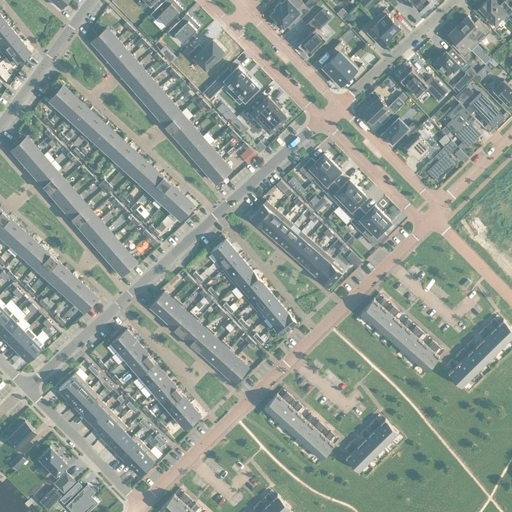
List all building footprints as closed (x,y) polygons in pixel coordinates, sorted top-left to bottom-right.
[(161,0),(160,0),(150,11),(154,15),(157,12),(165,21),(182,5),(176,0),(169,0),(166,4),(161,0)] [(283,23),(293,13),(298,17),(309,6),(302,0),(301,0),(296,5),(291,0),(281,0),(280,0),(278,0),(275,3),(276,5),(271,10),(278,17),(276,19),(280,23),(282,21),(283,23)] [(399,0),(400,0),(410,0),(418,7),(419,8),(427,0),(399,0)] [(501,0),(498,3),(495,0),(482,0),(479,4),(482,7),(481,8),(487,14),(488,13),(494,19),(505,10),(507,12),(511,7),(504,0),(501,0)] [(312,26),(298,40),(309,51),(326,34),(318,26),(331,13),(322,4),(306,20),(312,26)] [(341,6),(336,10),(341,15),(346,11),(341,6)] [(372,14),(391,33),(400,24),(391,14),(383,6),(374,15),(372,14)] [(349,10),(342,16),(347,21),(354,15),(349,10)] [(467,13),(458,22),(477,41),(490,28),(480,18),(476,22),(467,13)] [(179,17),(167,28),(171,33),(174,30),(183,38),(199,23),(191,14),(183,21),(179,17)] [(372,14),(357,28),(367,38),(373,33),(381,42),(391,33),(372,14)] [(0,30),(9,24),(2,16),(0,17),(0,30)] [(458,22),(449,31),(458,40),(454,44),(463,54),(477,41),(458,22)] [(0,42),(0,43),(1,43),(15,32),(9,24),(0,30),(0,42)] [(101,48),(117,35),(109,26),(94,40),(101,48)] [(0,49),(4,54),(21,40),(15,32),(1,43),(0,43),(0,49)] [(106,59),(124,43),(117,35),(101,48),(104,51),(102,53),(106,58),(105,59),(106,59)] [(198,40),(187,51),(193,56),(195,55),(205,65),(223,47),(212,36),(203,45),(198,40)] [(324,64),(322,66),(326,71),(328,69),(331,72),(349,55),(341,46),(344,43),(339,38),(329,48),(333,53),(322,63),(324,64)] [(28,48),(21,40),(4,54),(10,62),(14,59),(28,48)] [(116,64),(131,51),(124,43),(106,59),(110,63),(113,61),(116,64)] [(465,60),(451,45),(447,49),(445,48),(434,59),(446,71),(451,66),(453,68),(459,62),(461,64),(465,60)] [(172,50),(167,55),(170,59),(176,53),(172,50)] [(120,75),(138,59),(131,51),(116,64),(119,68),(116,70),(120,74),(119,75),(120,75)] [(349,55),(331,72),(335,76),(333,77),(337,82),(339,80),(340,82),(351,71),(355,76),(366,65),(361,61),(358,64),(349,55)] [(130,81),(145,67),(138,59),(120,75),(121,75),(125,79),(127,77),(130,81)] [(221,71),(203,89),(209,95),(226,78),(231,83),(226,87),(238,100),(243,96),(245,97),(259,83),(238,62),(231,68),(228,66),(221,72),(221,71)] [(411,64),(399,76),(416,93),(425,84),(437,97),(446,89),(430,72),(424,78),(411,64)] [(137,89),(152,75),(145,67),(130,81),(137,89)] [(478,68),(472,74),(476,78),(482,72),(478,68)] [(144,97),(159,84),(152,75),(137,89),(144,97)] [(511,85),(503,76),(493,86),(508,102),(510,101),(511,102),(511,101),(511,85)] [(457,79),(453,83),(458,88),(462,84),(457,79)] [(472,89),(466,82),(455,93),(461,99),(472,89)] [(58,106),(71,91),(63,84),(50,98),(58,106)] [(151,105),(166,92),(159,84),(144,97),(151,105)] [(378,93),(362,109),(372,119),(376,115),(383,108),(389,114),(403,100),(402,99),(407,94),(401,89),(397,93),(387,103),(378,93)] [(480,90),(469,100),(492,124),(502,113),(480,90)] [(66,113),(79,98),(71,91),(58,106),(66,113)] [(158,113),(173,100),(166,92),(151,105),(158,113)] [(270,129),(287,112),(267,92),(250,109),(270,129)] [(74,121),(90,103),(90,102),(89,103),(85,99),(83,101),(79,98),(66,113),(74,121)] [(165,121),(181,108),(173,100),(158,113),(165,121)] [(479,130),(470,120),(474,116),(470,111),(465,106),(459,100),(448,111),(452,115),(446,121),(467,142),(479,130)] [(468,102),(465,106),(470,111),(473,107),(468,102)] [(82,128),(95,113),(92,110),(94,108),(90,104),(90,103),(74,121),(82,128)] [(172,129),(188,116),(181,108),(165,121),(172,129)] [(90,135),(106,117),(105,118),(101,114),(99,116),(95,113),(82,128),(90,135)] [(398,113),(381,130),(387,136),(388,135),(392,139),(403,128),(407,132),(416,123),(412,119),(407,123),(398,113)] [(180,138),(195,124),(188,116),(172,129),(180,138)] [(98,142),(111,128),(108,124),(110,122),(105,118),(106,118),(106,117),(90,135),(98,142)] [(444,123),(441,127),(446,132),(449,128),(444,123)] [(187,146),(202,132),(195,124),(180,138),(187,146)] [(106,150),(119,135),(111,128),(98,142),(106,150)] [(407,145),(406,147),(410,152),(412,150),(417,156),(424,150),(428,155),(439,144),(434,139),(430,143),(419,131),(406,144),(407,145)] [(194,154),(209,141),(202,132),(187,146),(194,154)] [(444,132),(438,137),(443,143),(449,137),(444,132)] [(19,157),(34,143),(27,135),(11,148),(19,157)] [(114,157),(127,142),(119,135),(106,150),(114,157)] [(259,137),(253,143),(259,149),(265,143),(259,137)] [(454,161),(446,153),(456,143),(450,137),(434,152),(438,157),(427,167),(437,177),(454,161)] [(201,162),(216,149),(209,141),(194,154),(201,162)] [(122,164),(135,149),(127,142),(114,157),(122,164)] [(26,165),(41,151),(34,143),(19,157),(26,165)] [(245,146),(239,151),(247,160),(256,152),(248,143),(245,146)] [(459,146),(454,150),(464,160),(468,155),(459,146)] [(130,172),(143,157),(135,149),(122,164),(130,172)] [(208,170),(223,157),(216,149),(201,162),(208,170)] [(299,166),(311,179),(332,159),(323,150),(314,159),(310,154),(299,166)] [(33,173),(48,160),(41,151),(26,165),(33,173)] [(138,179),(151,164),(143,157),(130,172),(138,179)] [(208,170),(215,178),(230,165),(223,157),(208,170)] [(325,190),(335,180),(331,176),(340,167),(332,159),(311,179),(313,177),(325,190)] [(40,181),(55,168),(48,160),(33,173),(40,181)] [(145,186),(159,171),(151,164),(138,179),(145,186)] [(47,189),(62,176),(55,168),(40,181),(47,189)] [(153,193),(167,179),(159,171),(145,186),(153,193)] [(292,174),(287,179),(298,190),(303,185),(292,174)] [(54,197),(69,184),(62,176),(47,189),(54,197)] [(340,184),(335,180),(325,190),(338,203),(357,184),(349,176),(340,184)] [(161,201),(175,186),(167,179),(153,193),(161,201)] [(61,205),(77,192),(69,184),(54,197),(61,205)] [(365,193),(357,184),(338,203),(350,215),(349,217),(361,206),(356,202),(365,193)] [(169,208),(183,193),(175,186),(161,201),(169,208)] [(69,213),(84,200),(77,192),(61,205),(69,213)] [(169,208),(178,215),(191,200),(183,193),(169,208)] [(251,214),(261,223),(276,206),(266,197),(251,214)] [(76,222),(91,208),(84,200),(69,213),(76,222)] [(511,216),(496,200),(476,219),(485,229),(486,227),(490,231),(493,228),(497,232),(511,217),(511,216)] [(361,206),(349,217),(361,230),(382,210),(374,201),(365,210),(361,206)] [(138,202),(134,206),(138,210),(143,206),(138,202)] [(143,206),(138,210),(142,215),(147,210),(143,206)] [(276,206),(261,223),(269,230),(284,213),(276,206)] [(83,230),(98,216),(91,208),(76,222),(83,230)] [(382,210),(361,230),(374,243),(386,232),(381,227),(390,219),(382,210)] [(0,233),(1,234),(14,220),(6,213),(0,219),(0,233)] [(278,237),(292,220),(284,213),(269,230),(278,237)] [(90,238),(105,225),(98,216),(83,230),(90,238)] [(9,242),(22,227),(14,220),(1,234),(9,242)] [(286,244),(301,227),(292,220),(278,237),(286,244)] [(97,246),(112,233),(105,225),(90,238),(97,246)] [(17,249),(30,234),(22,227),(9,242),(17,249)] [(301,227),(286,244),(294,252),(309,235),(301,227)] [(104,254),(119,241),(112,233),(97,246),(104,254)] [(25,256),(38,242),(30,234),(17,249),(25,256)] [(148,238),(147,239),(153,245),(157,241),(151,235),(148,238)] [(211,247),(218,255),(232,244),(225,235),(211,247)] [(302,259),(317,242),(309,235),(294,252),(302,259)] [(111,262),(126,249),(119,241),(104,254),(111,262)] [(33,263),(46,249),(38,242),(25,256),(33,263)] [(325,249),(317,242),(302,259),(310,266),(325,249)] [(215,257),(222,266),(239,252),(232,244),(218,255),(215,257)] [(41,271),(54,256),(46,249),(33,263),(41,271)] [(111,262),(119,270),(134,257),(126,249),(111,262)] [(333,256),(325,249),(310,266),(318,273),(333,256)] [(221,266),(228,275),(246,260),(239,252),(222,266),(221,266)] [(49,278),(62,263),(54,256),(41,271),(49,278)] [(333,256),(318,273),(329,282),(342,267),(332,258),(333,256)] [(228,275),(235,283),(253,268),(246,260),(228,275)] [(57,285),(70,271),(62,263),(49,278),(57,285)] [(235,283),(242,291),(260,277),(253,268),(235,283)] [(65,292),(78,278),(70,271),(57,285),(65,292)] [(250,300),(253,297),(267,285),(260,277),(242,291),(250,300)] [(73,300),(86,285),(78,278),(65,292),(73,300)] [(73,300),(81,307),(94,293),(86,285),(73,300)] [(253,297),(260,305),(274,293),(267,285),(253,297)] [(172,295),(164,287),(150,302),(158,310),(172,295)] [(166,317),(180,302),(182,300),(173,293),(172,295),(158,310),(166,317)] [(260,305),(267,313),(281,301),(274,293),(260,305)] [(360,310),(369,317),(381,303),(382,303),(386,297),(382,294),(377,299),(373,295),(360,310)] [(0,319),(11,309),(3,301),(0,303),(0,319)] [(267,313),(274,321),(288,310),(287,309),(281,301),(267,313)] [(369,317),(377,324),(394,304),(391,301),(386,306),(382,303),(381,303),(369,317)] [(188,309),(180,302),(166,317),(174,324),(188,309)] [(377,324),(385,331),(398,317),(393,313),(398,308),(394,304),(377,324)] [(182,331),(196,316),(196,317),(198,315),(189,307),(188,309),(174,324),(182,331)] [(11,309),(0,319),(0,332),(1,334),(15,320),(19,317),(11,309)] [(288,310),(274,321),(281,330),(295,318),(288,310)] [(385,331),(393,338),(406,324),(411,319),(407,315),(402,321),(398,317),(385,331)] [(489,318),(494,324),(508,337),(511,332),(511,325),(502,316),(498,320),(493,315),(489,318)] [(204,324),(204,323),(196,317),(196,316),(182,331),(190,339),(204,324)] [(22,327),(15,320),(1,334),(8,341),(22,327)] [(198,346),(212,331),(214,329),(205,322),(204,323),(204,324),(190,339),(198,346)] [(393,338),(401,346),(419,326),(415,322),(410,328),(406,324),(393,338)] [(485,322),(481,326),(500,345),(508,337),(494,324),(490,327),(485,322)] [(22,327),(8,341),(16,349),(33,332),(25,324),(22,327)] [(118,347),(133,334),(126,325),(111,338),(118,347)] [(401,346),(409,353),(422,338),(418,335),(423,329),(419,326),(401,346)] [(483,335),(479,339),(492,352),(500,345),(481,326),(478,329),(483,335)] [(220,338),(212,331),(198,346),(206,353),(220,338)] [(41,340),(33,332),(16,349),(24,357),(41,340)] [(125,355),(140,342),(133,334),(118,347),(116,348),(123,357),(125,355)] [(214,360),(228,345),(228,346),(230,344),(221,336),(220,338),(206,353),(214,360)] [(409,353),(417,360),(435,340),(431,336),(426,342),(422,338),(409,353)] [(466,341),(471,346),(484,360),(492,352),(479,339),(475,343),(470,337),(466,341)] [(435,340),(417,360),(426,367),(439,353),(434,349),(439,343),(435,340)] [(132,363),(147,350),(140,342),(125,355),(132,363)] [(222,368),(236,353),(228,346),(228,345),(214,360),(222,368)] [(462,345),(458,348),(477,367),(484,360),(471,346),(467,350),(462,345)] [(460,357),(456,361),(469,375),(477,367),(458,348),(454,352),(460,357)] [(139,371),(154,358),(147,350),(132,363),(139,371)] [(222,368),(231,375),(244,360),(236,353),(222,368)] [(456,361),(451,356),(447,359),(452,365),(448,369),(461,383),(469,375),(456,361)] [(144,381),(161,367),(154,358),(139,371),(137,373),(144,381)] [(153,388),(168,375),(161,367),(144,381),(151,390),(153,388)] [(56,385),(64,393),(81,377),(73,369),(56,385)] [(160,396),(175,383),(168,375),(153,388),(160,396)] [(72,401),(89,384),(81,377),(64,393),(72,401)] [(167,404),(182,391),(175,383),(160,396),(167,404)] [(72,401),(79,409),(96,392),(89,384),(72,401)] [(263,404),(272,411),(289,392),(286,388),(281,394),(276,390),(263,404)] [(174,412),(174,413),(189,399),(182,391),(167,404),(174,412)] [(96,392),(79,409),(87,417),(104,400),(96,392)] [(272,411),(280,419),(293,404),(292,404),(288,401),(293,395),(289,392),(272,411)] [(174,412),(172,414),(180,423),(197,408),(189,399),(174,413),(174,412)] [(280,419),(288,426),(301,412),(296,408),(301,402),(297,399),(292,404),(293,404),(280,419)] [(111,408),(104,400),(87,417),(94,424),(111,408)] [(94,424),(102,432),(119,415),(111,408),(94,424)] [(288,426),(296,433),(309,419),(314,414),(310,410),(305,415),(301,412),(288,426)] [(375,414),(371,418),(390,437),(398,429),(384,415),(380,419),(375,414)] [(119,415),(102,432),(109,440),(123,426),(123,427),(127,423),(119,415)] [(33,428),(22,417),(5,434),(16,445),(21,449),(30,440),(26,435),(33,428)] [(296,433),(304,440),(322,421),(318,417),(313,423),(309,419),(296,433)] [(372,427),(369,430),(368,431),(382,444),(390,437),(371,418),(367,421),(372,427)] [(304,440),(312,448),(325,433),(324,433),(320,430),(325,424),(322,421),(304,440)] [(365,434),(361,438),(374,452),(382,444),(368,431),(369,430),(363,425),(360,429),(365,434)] [(123,426),(109,440),(117,447),(131,434),(130,434),(123,427),(123,426)] [(325,433),(312,448),(320,455),(329,445),(333,441),(328,437),(333,431),(329,428),(324,433),(325,433)] [(124,455),(142,438),(134,430),(130,434),(131,434),(117,447),(124,455)] [(351,437),(348,440),(366,459),(374,452),(361,438),(357,442),(351,437)] [(149,446),(142,438),(124,455),(132,463),(149,446)] [(366,459),(348,440),(344,444),(349,449),(345,453),(358,467),(366,459)] [(57,475),(52,479),(61,489),(72,478),(63,468),(62,470),(58,466),(64,460),(48,443),(36,455),(53,472),(53,471),(57,475)] [(149,446),(132,463),(140,471),(157,454),(149,446)] [(18,451),(13,456),(18,461),(23,456),(18,451)] [(75,479),(57,496),(58,496),(61,500),(79,482),(75,478),(75,479)] [(81,511),(95,499),(88,492),(92,489),(84,481),(66,499),(73,506),(70,509),(72,511),(81,511)] [(51,484),(37,497),(45,506),(59,492),(51,484)] [(160,504),(169,511),(187,492),(183,489),(178,494),(173,490),(160,504)] [(263,493),(268,499),(268,498),(281,511),(290,504),(276,491),(272,495),(267,489),(263,493)] [(169,511),(168,511),(183,511),(190,505),(189,505),(185,501),(190,496),(187,492),(169,511)] [(259,497),(255,501),(266,511),(281,511),(268,498),(268,499),(264,502),(259,497)] [(183,511),(197,511),(194,508),(198,503),(194,499),(189,505),(190,505),(183,511)] [(257,510),(254,511),(266,511),(255,501),(252,504),(257,510)]
